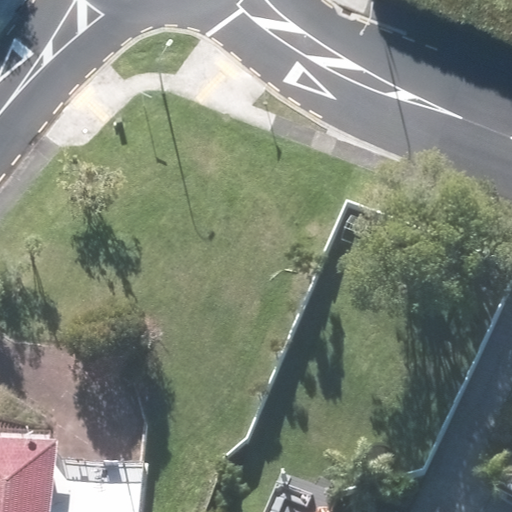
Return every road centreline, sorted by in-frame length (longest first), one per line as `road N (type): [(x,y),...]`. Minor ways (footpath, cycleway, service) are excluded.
road 1 (residential): [(230,0),(261,34),(511,132)]
road 2 (residential): [(0,106),(83,0)]
